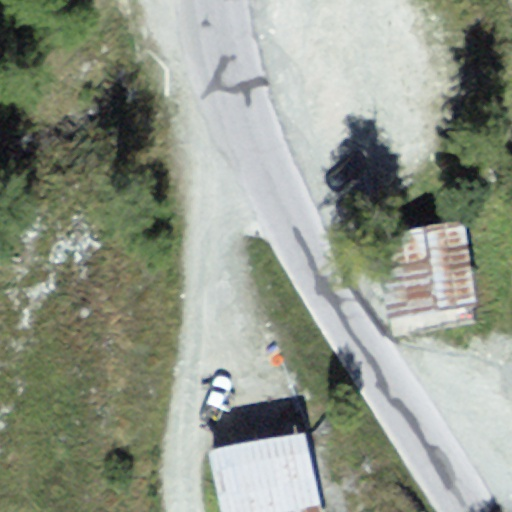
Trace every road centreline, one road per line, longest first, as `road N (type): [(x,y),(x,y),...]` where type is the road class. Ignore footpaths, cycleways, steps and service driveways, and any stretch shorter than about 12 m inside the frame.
road 1 (tertiary): [(212,0),(238,111),(266,176),(466,511)]
road 2 (track): [(179,511),(174,483),(212,229),(251,142)]
